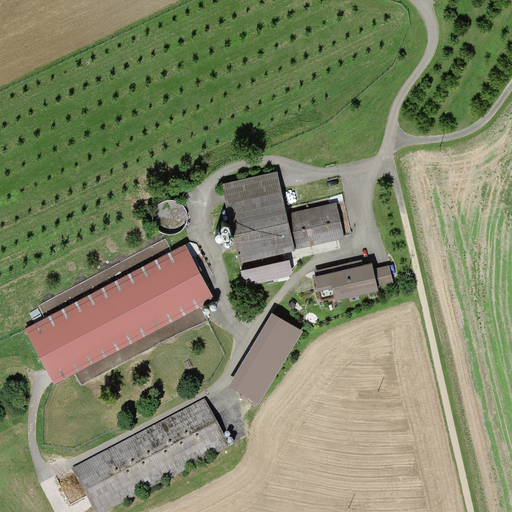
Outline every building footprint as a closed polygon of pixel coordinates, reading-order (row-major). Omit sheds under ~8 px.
[(278,169),(221,182),(239,260),(296,247),(288,212),(278,169)] [(337,201),(288,212),(296,247),(345,236),(337,201)] [(186,242),(25,326),(55,382),(215,298),(186,242)] [(290,257),(241,268),(245,285),(289,274),(293,270),(290,257)] [(372,260),(314,273),(318,287),(333,284),(336,297),(379,287),(378,284),(374,267),(372,260)] [(389,264),(374,267),(378,284),(393,281),(389,264)] [(303,327),(273,309),(229,382),(241,389),(237,395),(242,398),(241,400),(253,407),(258,399),(259,400),(303,327)] [(205,399),(72,469),(94,511),(104,511),(230,446),(205,399)]
